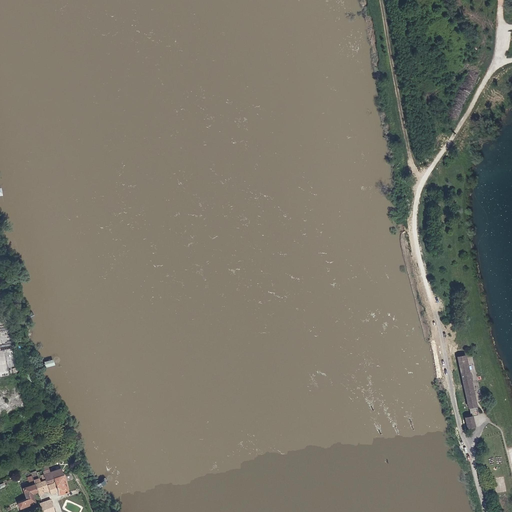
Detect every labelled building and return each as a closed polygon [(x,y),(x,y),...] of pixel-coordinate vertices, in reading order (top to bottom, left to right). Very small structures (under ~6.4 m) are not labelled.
[(465,353),(454,356),(465,407),(476,405),(465,353)] [(466,426),(472,425),(470,414),(463,416),(466,426)] [(43,478),(60,474),(58,468),(48,471),(46,465),(39,467),(42,478),(43,478)] [(29,471),(33,481),(38,480),(34,469),(33,469),(29,471)] [(56,492),(58,495),(67,491),(62,476),(62,474),(60,474),(43,478),(42,478),(39,479),(42,486),(53,483),(56,492)] [(51,494),(56,492),(53,483),(42,486),(39,479),(38,480),(33,481),(37,491),(42,489),(43,492),(49,490),(51,494)] [(33,493),(37,491),(33,481),(23,485),(25,495),(23,495),(17,497),(17,500),(19,506),(34,500),(33,493)] [(42,511),(54,511),(55,511),(52,501),(43,505),(40,505),(42,511)]
